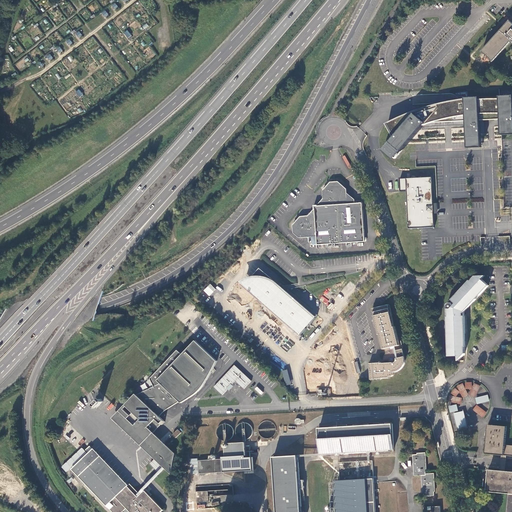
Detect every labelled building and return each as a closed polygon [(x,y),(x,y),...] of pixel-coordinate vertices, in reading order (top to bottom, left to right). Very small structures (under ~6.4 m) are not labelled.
[(511,22),(510,21),(503,29),(484,51),(483,51),(482,52),(486,55),(494,61),(511,41),(511,40),(511,22)] [(466,97),(466,99),(442,103),(426,108),(412,113),(399,118),(387,124),(394,137),(384,148),(395,158),(407,144),(424,125),(432,122),(467,121),(468,142),(468,145),(482,145),(480,119),(500,118),(501,132),(511,131),(511,94),(499,95),(500,99),(494,98),(488,98),(479,99),(479,96),(466,97)] [(445,148),(455,148),(456,145),(451,145),(452,128),(446,128),(445,148)] [(435,214),(434,204),(433,178),(411,179),(402,179),(402,192),(408,192),(410,229),(421,229),(436,228),(435,214)] [(347,203),(346,193),(345,188),(338,181),(329,182),(322,190),(322,198),(316,205),(313,205),(313,209),(307,215),(300,216),(292,225),(292,232),(298,238),(310,237),(311,245),(364,241),(361,202),(354,203),(347,203)] [(354,199),(346,193),(347,203),(354,203),(354,199)] [(364,262),(364,260),(367,260),(366,255),(349,257),(350,264),(364,262)] [(245,286),(249,290),(257,296),(252,302),(255,305),(259,300),(265,306),(299,335),(305,328),(304,327),(308,322),(310,323),(317,315),(297,298),(281,283),(280,285),(261,268),(245,286)] [(472,276),(468,281),(467,280),(450,299),(453,303),(452,304),(449,303),(448,303),(447,303),(446,303),(445,303),(445,304),(444,306),(444,307),(445,308),(446,308),(446,317),(445,317),(445,341),(446,356),(455,356),(456,361),(459,361),(465,354),(465,353),(465,347),(465,334),(466,334),(465,312),(465,311),(466,311),(465,310),(473,301),(474,302),(478,298),(477,297),(479,294),(480,295),(489,286),(482,279),(485,276),(472,276)] [(203,290),(209,296),(215,289),(210,284),(203,290)] [(465,310),(466,311),(474,302),(473,301),(465,310)] [(394,327),(389,305),(373,308),(379,334),(380,334),(383,349),(384,349),(399,345),(395,326),(394,327)] [(135,393),(112,417),(155,458),(150,463),(158,473),(164,467),(171,473),(175,453),(153,432),(161,424),(162,424),(165,421),(159,416),(163,412),(167,409),(179,401),(181,402),(194,394),(196,392),(199,390),(201,387),(202,387),(205,383),(208,378),(210,374),(217,360),(195,340),(182,354),(156,379),(160,383),(154,386),(137,394),(135,393)] [(399,345),(384,349),(385,353),(384,355),(383,356),(383,358),(383,360),(389,363),(381,364),(381,363),(369,363),(370,379),(382,379),(382,378),(390,378),(390,377),(392,376),(393,375),(394,374),(394,372),(396,372),(399,371),(401,369),(403,368),(404,366),(405,363),(405,361),(405,359),(402,345),(399,345)] [(154,386),(160,383),(156,379),(182,354),(177,349),(150,378),(154,386)] [(235,365),(214,387),(223,395),(228,389),(233,385),(236,381),(244,390),(252,381),(235,365)] [(286,385),(291,384),(287,370),(282,371),(286,385)] [(475,383),(472,389),(470,395),(476,398),(481,386),(475,383)] [(466,389),(463,384),(458,387),(460,392),(464,398),(469,395),(466,389)] [(257,387),(254,389),(261,395),(263,392),(257,387)] [(457,397),(460,392),(456,388),(452,394),(456,397),(457,397)] [(488,395),(476,398),(477,404),(490,401),(488,395)] [(449,402),(462,405),(463,398),(457,397),(456,397),(450,396),(449,402)] [(106,401),(103,398),(94,406),(98,409),(106,401)] [(457,404),(449,406),(451,413),(459,411),(457,404)] [(477,405),(473,410),(483,418),(487,413),(477,405)] [(463,412),(454,414),(458,431),(467,429),(463,412)] [(266,438),(267,438),(269,438),(272,438),(274,436),(276,434),(277,431),(277,429),(276,426),(276,425),(274,423),(271,421),(268,420),(265,421),(264,421),(261,423),(260,426),(259,427),(259,429),(259,432),(261,435),(263,437),(266,438)] [(243,439),(246,439),(247,439),(250,438),(252,436),(253,433),(254,430),(253,429),(252,426),(250,424),(247,423),(245,422),(242,423),(239,425),(238,426),(237,429),(237,432),(238,435),(240,437),(241,438),(243,439)] [(223,440),(226,440),(228,440),(231,439),(233,437),(234,434),(235,431),(234,428),(232,426),(230,424),(227,423),(226,423),(223,424),(221,425),(220,426),(219,428),(218,430),(218,433),(219,436),(221,438),(223,440)] [(392,423),(318,427),(318,436),(320,456),(393,451),(392,431),(392,423)] [(511,511),(511,445),(506,445),(507,427),(489,425),(486,454),(503,455),(507,456),(511,456),(511,472),(506,471),(501,471),(488,470),(487,479),(486,487),(485,492),(509,494),(507,511),(511,511)] [(172,434),(175,437),(180,432),(177,429),(172,434)] [(224,443),(225,456),(245,455),(244,442),(224,443)] [(112,511),(122,511),(123,511),(159,511),(163,509),(144,490),(137,496),(128,486),(129,485),(94,448),(93,449),(90,445),(86,449),(89,452),(72,469),(112,511)] [(298,454),(273,456),(276,511),(303,511),(304,511),(302,511),(298,454)] [(413,455),(413,460),(415,460),(416,475),(421,475),(421,481),(424,481),(425,496),(434,495),(433,474),(426,475),(425,454),(413,455)] [(375,511),(373,461),(339,463),(340,481),(338,482),(338,485),(341,485),(342,511),(375,511)] [(195,486),(196,502),(208,501),(208,496),(232,494),(232,484),(195,486)]
